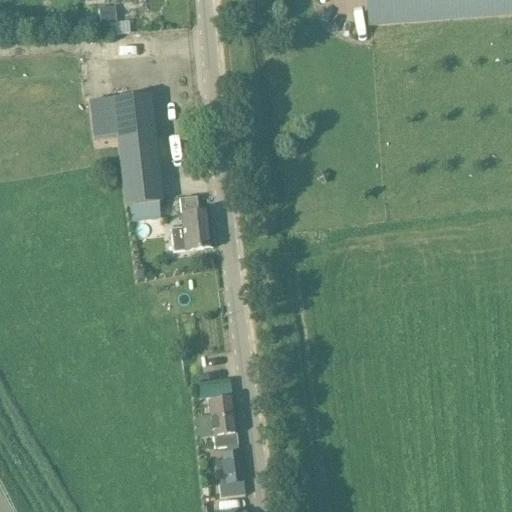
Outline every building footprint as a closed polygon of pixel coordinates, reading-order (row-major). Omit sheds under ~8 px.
[(511,0),(368,0),(371,29),(511,18),(511,0)] [(163,205),(150,98),(88,104),(92,143),(116,140),(124,210),(128,210),(157,206),(163,205)] [(181,204),(184,229),(170,231),(173,254),(187,252),(211,249),(207,216),(197,217),(196,202),(181,204)] [(128,210),(130,225),(159,221),(157,206),(128,210)] [(231,398),(229,386),(194,390),(195,402),(231,398)] [(238,448),(232,401),(209,404),(215,452),(238,448)] [(223,457),(226,486),(243,483),(239,456),(223,457)] [(220,500),(245,498),(243,483),(226,486),(218,487),(220,500)]
